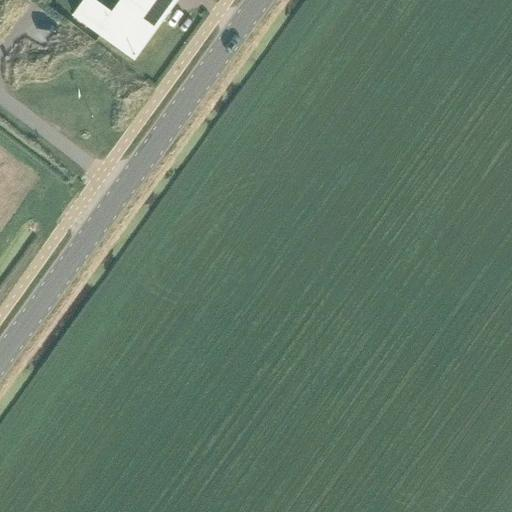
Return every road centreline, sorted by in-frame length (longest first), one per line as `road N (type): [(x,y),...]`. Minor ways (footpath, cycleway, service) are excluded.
road 1 (tertiary): [(124,190),(259,0)]
road 2 (tertiary): [(0,361),(124,190)]
road 3 (unclassified): [(124,190),(0,99)]
